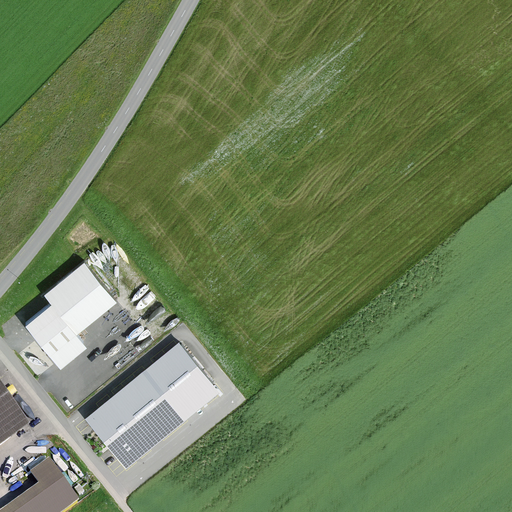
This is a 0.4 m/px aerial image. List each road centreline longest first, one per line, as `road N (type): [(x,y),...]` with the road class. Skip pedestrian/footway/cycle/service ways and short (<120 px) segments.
road 1 (tertiary): [(0,287),(103,148),(190,0)]
road 2 (track): [(133,511),(0,348)]
